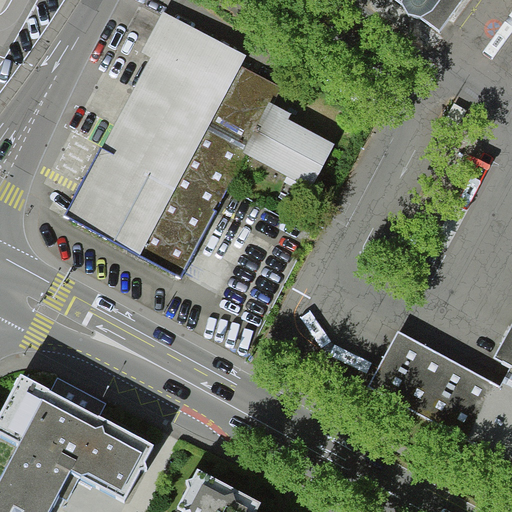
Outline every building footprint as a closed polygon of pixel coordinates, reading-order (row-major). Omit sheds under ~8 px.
[(511,0),(392,0),(404,8),(409,21),(423,22),(438,33),(462,0),(511,0)] [(249,56),(164,12),(141,55),(150,60),(67,218),(181,277),(245,156),(309,190),(334,143),(270,109),(281,90),(242,69),(249,56)] [(511,332),(498,359),(511,366),(511,369),(502,388),(402,334),(374,387),(511,461),(511,332)] [(142,474),(147,472),(144,467),(153,449),(67,403),(18,377),(0,410),(0,441),(17,450),(0,481),(0,511),(52,511),(66,487),(72,475),(126,503),(142,474)] [(259,511),(262,508),(198,476),(177,511),(259,511)]
